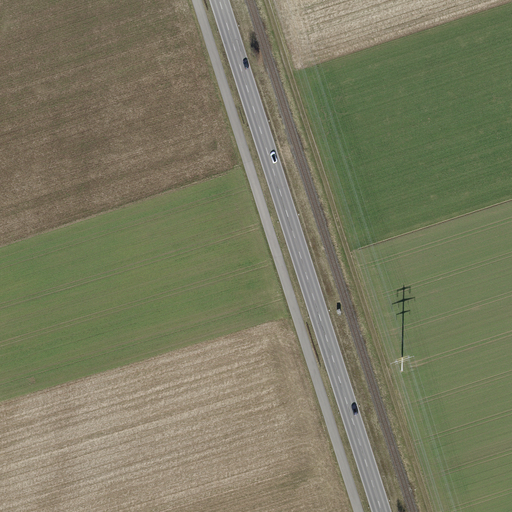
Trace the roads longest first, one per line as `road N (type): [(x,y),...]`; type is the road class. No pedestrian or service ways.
road 1 (track): [(268,0),(431,511)]
road 2 (secondary): [(219,0),(382,511)]
road 3 (track): [(359,511),(196,0)]
